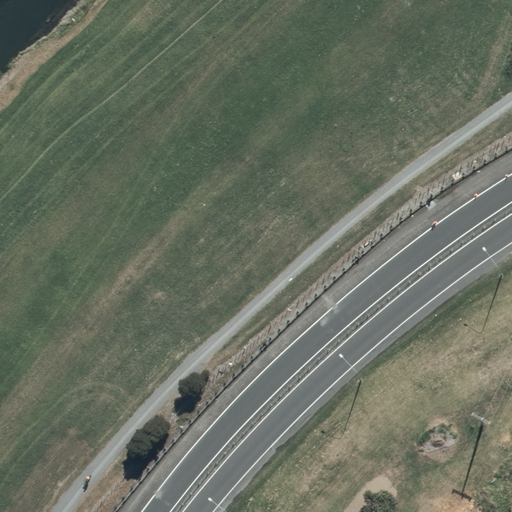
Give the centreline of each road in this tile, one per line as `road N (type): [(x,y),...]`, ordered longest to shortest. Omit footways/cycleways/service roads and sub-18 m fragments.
road 1 (secondary): [(154,511),(291,359),(380,280),(511,187)]
road 2 (secondary): [(511,229),(419,293),(284,412),(199,511)]
